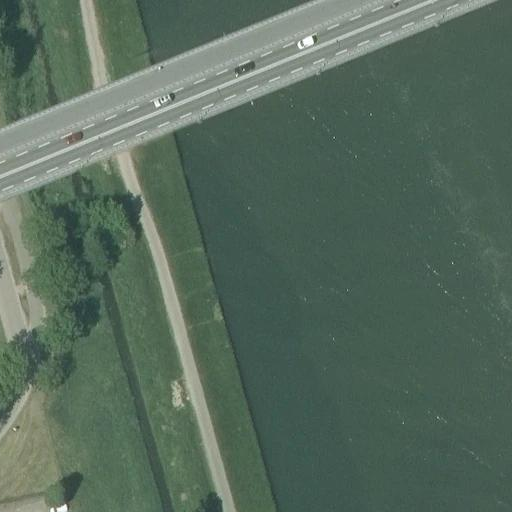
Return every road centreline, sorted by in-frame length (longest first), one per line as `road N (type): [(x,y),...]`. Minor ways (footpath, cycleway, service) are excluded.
road 1 (unclassified): [(86,0),(99,79),(227,511)]
road 2 (secondary): [(0,178),(444,0)]
road 3 (unclassified): [(0,141),(353,0)]
road 4 (unclassified): [(0,165),(39,314),(28,372)]
